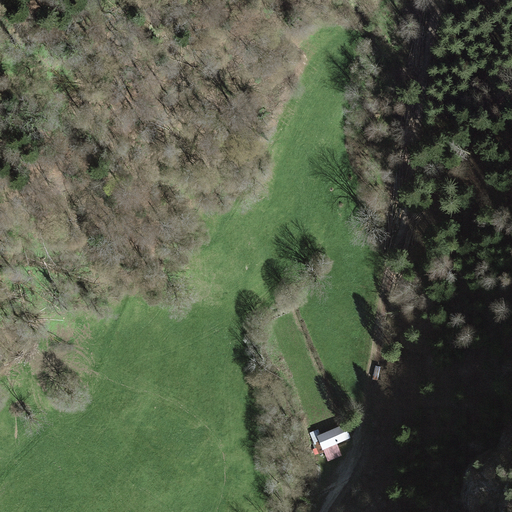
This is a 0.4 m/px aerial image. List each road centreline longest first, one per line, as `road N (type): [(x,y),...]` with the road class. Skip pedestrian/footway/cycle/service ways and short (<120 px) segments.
road 1 (track): [(442,0),(368,408),(323,511)]
road 2 (track): [(404,227),(511,93)]
